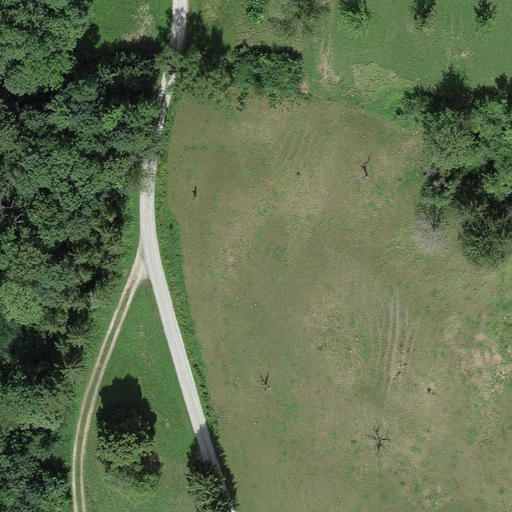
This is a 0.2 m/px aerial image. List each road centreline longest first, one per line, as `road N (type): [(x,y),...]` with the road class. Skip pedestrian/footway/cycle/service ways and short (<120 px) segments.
road 1 (track): [(176,0),(145,194),(150,255),(227,511)]
road 2 (track): [(77,511),(76,448),(93,384),(150,255)]
